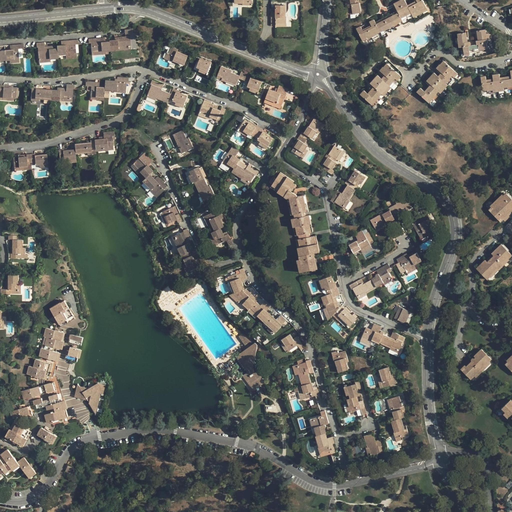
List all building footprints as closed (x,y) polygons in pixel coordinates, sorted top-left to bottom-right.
[(350,0),(352,14),(361,13),(359,3),(356,3),(355,1),(357,0),(356,0),(350,0)] [(356,29),(363,41),(366,39),(367,39),(377,34),(380,32),(384,30),(385,30),(399,23),(399,22),(402,20),(401,18),(411,13),(412,15),(427,7),(422,0),(416,0),(418,3),(409,7),(407,5),(404,0),(401,0),(394,4),(398,12),(376,24),(375,22),(374,20),(370,22),(371,25),(372,27),(363,31),(363,30),(361,27),(356,29)] [(375,22),(376,24),(398,12),(394,4),(392,5),(395,12),(375,22)] [(271,11),(271,25),(275,25),(275,23),(286,23),(286,17),(285,17),(284,5),(275,5),(275,11),(271,11)] [(428,8),(432,31),(454,27),(451,5),(428,8)] [(427,7),(412,15),(414,18),(428,10),(427,7)] [(400,25),(399,23),(385,30),(386,33),(400,25)] [(109,40),(109,41),(110,50),(119,50),(119,48),(131,47),(130,33),(133,33),(132,29),(125,30),(125,36),(115,37),(115,40),(109,40)] [(462,47),(464,55),(470,54),(469,50),(479,48),(479,50),(488,48),(487,43),(488,43),(488,40),(487,40),(486,33),(485,29),(477,31),(479,40),(476,41),(477,44),(470,45),(470,42),(467,42),(466,32),(458,33),(458,38),(459,47),(462,47)] [(88,39),(88,43),(91,43),(92,52),(102,51),(110,51),(110,50),(109,41),(105,42),(105,37),(88,39)] [(61,45),(57,45),(58,48),(58,55),(66,54),(77,53),(75,44),(78,44),(78,39),(61,41),(61,45)] [(44,42),(37,43),(37,48),(38,48),(39,60),(50,59),(58,58),(58,55),(58,48),(54,49),(53,46),(45,46),(44,42)] [(10,50),(5,50),(5,60),(10,60),(19,59),(18,49),(24,49),(24,44),(12,45),(13,49),(10,50)] [(169,53),(166,60),(173,62),(174,61),(185,65),(188,56),(180,53),(181,51),(172,47),(169,53)] [(200,69),(208,72),(212,63),(200,58),(197,67),(200,69)] [(420,88),(417,92),(429,103),(436,94),(435,94),(438,91),(446,83),(449,79),(452,76),(455,71),(444,61),(441,65),(440,64),(436,68),(441,72),(442,73),(439,77),(438,76),(434,73),(427,81),(430,84),(432,85),(425,92),(424,91),(420,88)] [(360,94),(372,105),(379,97),(379,96),(381,94),(382,94),(390,86),(393,82),(393,81),(395,78),(399,74),(387,64),(383,67),(380,71),(384,75),(386,76),(383,80),(381,78),(377,75),(370,83),(374,87),(375,88),(369,95),(368,93),(364,90),(360,94)] [(232,71),(221,66),(217,78),(236,86),(239,78),(243,80),(245,72),(242,71),(240,76),(232,73),(232,71)] [(180,73),(178,76),(182,78),(185,70),(178,67),(177,72),(180,73)] [(185,70),(182,78),(186,79),(187,76),(190,77),(192,72),(185,70)] [(486,76),(481,77),(483,91),(493,89),(503,88),(503,87),(507,86),(508,87),(511,86),(511,70),(510,71),(511,76),(511,79),(487,82),(486,80),(486,76)] [(245,72),(243,80),(249,82),(248,86),(251,88),(259,91),(262,82),(251,78),(252,75),(245,72)] [(115,81),(106,80),(105,87),(105,90),(110,90),(117,91),(117,92),(126,93),(127,82),(129,82),(129,78),(118,77),(118,79),(118,81),(115,81)] [(152,80),(151,84),(152,85),(148,96),(156,100),(157,98),(168,102),(169,99),(173,89),(171,88),(169,93),(162,90),(164,85),(152,80)] [(91,90),(91,96),(100,97),(105,97),(105,94),(105,90),(105,87),(100,87),(97,87),(97,82),(86,81),(86,85),(88,85),(91,86),(91,90)] [(374,107),(371,110),(385,122),(411,94),(397,82),(395,84),(392,87),(384,96),(381,99),(374,107)] [(446,83),(438,91),(440,93),(448,85),(446,83)] [(0,84),(0,96),(17,98),(17,88),(12,88),(9,87),(9,85),(4,85),(0,84)] [(58,90),(52,90),(51,99),(60,100),(60,98),(73,99),(73,89),(75,89),(75,88),(75,84),(66,84),(66,88),(58,87),(58,90)] [(32,86),(32,96),(42,96),(42,99),(51,99),(52,90),(36,89),(36,87),(32,86)] [(277,92),(269,89),(266,98),(283,105),(289,89),(279,86),(277,92)] [(390,86),(382,94),(384,96),(392,87),(390,86)] [(177,90),(174,88),(173,89),(169,99),(176,102),(185,105),(188,96),(180,93),(177,92),(177,90)] [(436,94),(429,103),(431,104),(438,96),(436,94)] [(379,97),(372,105),(374,107),(381,99),(379,97)] [(283,105),(266,98),(264,102),(281,109),(283,105)] [(200,112),(211,117),(218,120),(219,115),(223,117),(226,109),(222,108),(221,111),(217,109),(219,106),(205,100),(200,112)] [(322,123),(313,117),(311,121),(310,120),(309,121),(312,123),(310,125),(304,134),(302,132),(300,136),(307,140),(309,137),(312,139),(316,132),(322,123)] [(252,124),(250,122),(245,119),(240,128),(247,133),(251,136),(253,133),(256,135),(261,127),(258,126),(253,122),(252,124)] [(325,125),(322,123),(316,132),(319,134),(325,125)] [(265,130),(261,127),(256,135),(255,137),(261,142),(268,147),(274,138),(266,134),(264,132),(265,130)] [(247,133),(240,128),(238,131),(246,136),(247,133)] [(181,144),(185,152),(194,148),(189,137),(187,138),(183,130),(174,135),(179,145),(181,144)] [(99,139),(95,140),(96,151),(114,150),(113,136),(115,136),(115,131),(104,132),(104,137),(99,137),(99,139)] [(307,140),(300,136),(298,139),(295,144),(296,145),(294,147),(292,151),(301,157),(306,149),(308,146),(305,144),(307,140)] [(91,142),(75,144),(76,149),(76,154),(87,152),(96,151),(95,140),(91,140),(91,142)] [(343,151),(334,145),(329,154),(327,153),(325,157),(328,158),(324,164),(326,166),(323,169),(332,175),(334,171),(332,170),(337,163),(335,162),(337,160),(343,151)] [(233,146),(221,163),(230,169),(231,166),(235,168),(237,164),(235,163),(237,161),(239,162),(240,160),(236,157),(240,151),(233,146)] [(63,148),(59,149),(60,160),(64,160),(64,161),(67,160),(77,159),(76,154),(76,149),(67,150),(63,150),(63,148)] [(345,153),(343,151),(337,160),(339,162),(345,153)] [(141,172),(146,177),(150,174),(153,171),(148,166),(153,161),(145,152),(133,164),(141,172)] [(35,153),(31,154),(32,162),(32,165),(36,164),(36,165),(40,164),(48,164),(47,154),(39,155),(35,155),(35,153)] [(27,154),(21,155),(21,157),(18,158),(18,157),(14,157),(15,168),(24,167),(28,166),(28,162),(32,162),(31,154),(27,154)] [(141,172),(133,164),(131,166),(139,174),(141,172)] [(246,170),(237,164),(235,168),(232,172),(242,179),(241,180),(249,185),(256,175),(257,176),(259,172),(260,172),(249,165),(246,170)] [(191,174),(195,183),(204,179),(199,167),(190,171),(191,174)] [(347,179),(345,183),(348,185),(356,190),(358,186),(359,183),(361,185),(366,177),(356,170),(351,178),(349,181),(347,179)] [(281,172),(280,174),(294,183),(295,181),(281,172)] [(146,177),(143,181),(151,190),(150,191),(155,196),(163,188),(164,189),(167,186),(158,176),(155,179),(150,174),(146,177)] [(273,184),(272,185),(286,194),(285,197),(284,197),(287,199),(288,199),(290,198),(293,215),(294,214),(295,218),(294,219),(298,236),(299,235),(300,239),(299,239),(302,256),(300,256),(301,259),(303,272),(318,269),(316,259),(314,253),(318,253),(315,236),(310,237),(310,233),(311,233),(308,216),(306,216),(305,212),(307,212),(304,195),(298,196),(297,195),(292,191),(296,184),(294,183),(280,174),(277,179),(274,183),(273,184)] [(208,187),(204,179),(195,183),(200,194),(202,193),(206,201),(215,196),(211,185),(208,187)] [(269,179),(262,188),(267,191),(268,192),(271,188),(272,185),(273,184),(270,182),(271,180),(269,179)] [(286,194),(272,185),(271,188),(285,197),(286,194)] [(356,190),(348,185),(342,194),(341,193),(340,195),(336,192),(330,201),(334,203),(335,202),(343,208),(349,200),(349,201),(356,190)] [(163,188),(155,196),(157,198),(165,190),(164,189),(163,188)] [(500,196),(497,199),(510,212),(511,210),(511,198),(507,193),(504,196),(502,198),(500,196)] [(397,204),(389,208),(390,211),(394,217),(405,212),(404,209),(411,205),(406,196),(396,202),(397,204)] [(510,212),(497,199),(495,201),(508,215),(510,212)] [(471,227),(483,239),(508,215),(495,201),(492,204),(494,205),(491,208),(471,227)] [(163,212),(167,221),(168,224),(177,220),(179,223),(183,221),(179,214),(178,214),(174,206),(163,212)] [(208,215),(212,224),(215,232),(221,229),(225,227),(221,220),(224,219),(220,209),(208,215)] [(371,220),(375,228),(385,223),(387,222),(387,223),(395,219),(394,217),(390,211),(384,214),(383,211),(379,213),(380,215),(371,220)] [(420,236),(428,231),(435,227),(430,218),(426,221),(425,218),(413,224),(420,236)] [(385,223),(375,228),(377,231),(386,226),(385,223)] [(403,234),(399,227),(396,229),(398,233),(393,235),(395,239),(403,234)] [(178,248),(182,256),(190,252),(188,247),(191,246),(187,238),(191,236),(187,228),(183,230),(184,231),(175,236),(180,247),(178,248)] [(358,240),(349,245),(354,254),(361,250),(370,244),(364,235),(368,233),(366,228),(355,234),(358,240)] [(215,232),(212,233),(214,237),(218,245),(227,241),(230,246),(234,244),(232,240),(229,234),(225,236),(224,233),(221,229),(215,232)] [(428,231),(420,236),(422,239),(430,234),(428,231)] [(17,235),(8,235),(8,240),(13,240),(13,247),(13,252),(11,252),(9,252),(9,253),(9,255),(9,258),(23,258),(22,248),(22,240),(17,240),(17,235)] [(489,264),(487,261),(486,260),(477,269),(487,279),(490,276),(489,276),(496,269),(497,271),(503,266),(501,264),(508,258),(508,259),(511,254),(502,244),(492,254),(493,255),(490,258),(492,261),(489,264)] [(419,247),(415,249),(417,253),(419,256),(423,254),(419,247)] [(190,252),(182,256),(186,263),(183,265),(187,273),(199,267),(197,263),(196,260),(197,259),(195,254),(193,251),(190,252)] [(396,259),(398,263),(401,262),(408,274),(417,269),(415,265),(422,261),(419,256),(417,253),(413,255),(412,253),(405,257),(404,255),(396,259)] [(508,258),(501,264),(503,266),(510,260),(508,259),(508,258)] [(376,277),(372,279),(376,288),(384,284),(383,283),(392,278),(387,270),(390,267),(388,264),(378,269),(381,273),(379,274),(378,274),(377,274),(377,275),(376,276),(376,277)] [(229,276),(235,293),(244,289),(241,281),(240,278),(242,277),(243,280),(247,278),(244,268),(236,271),(236,273),(229,276)] [(496,269),(489,276),(490,276),(491,277),(498,271),(497,271),(496,269)] [(6,289),(1,289),(1,293),(4,293),(18,294),(18,283),(18,275),(9,275),(8,279),(7,279),(6,285),(8,285),(8,289),(6,289)] [(331,276),(322,279),(325,288),(328,295),(338,290),(337,287),(336,288),(334,284),(331,276)] [(349,286),(351,289),(353,289),(357,297),(366,293),(376,288),(372,279),(363,284),(362,283),(360,284),(358,281),(349,286)] [(257,302),(261,297),(258,293),(255,297),(246,289),(244,289),(235,293),(233,293),(230,295),(239,303),(241,301),(243,303),(243,304),(249,310),(250,309),(257,302)] [(328,295),(322,297),(325,305),(327,308),(330,318),(340,308),(336,296),(340,295),(338,290),(328,295)] [(60,324),(74,316),(65,300),(51,309),(60,324)] [(264,322),(271,314),(267,311),(272,306),(265,300),(262,303),(265,306),(264,308),(261,305),(257,302),(250,309),(258,316),(264,322)] [(340,308),(330,318),(333,321),(337,317),(339,315),(348,324),(350,326),(357,319),(356,319),(358,317),(354,314),(353,315),(350,313),(345,308),(346,307),(343,305),(340,308)] [(408,311),(399,307),(395,317),(398,319),(398,320),(403,322),(408,311)] [(399,307),(408,311),(403,322),(405,323),(408,316),(410,311),(399,307)] [(258,316),(250,309),(249,310),(248,311),(256,318),(258,316)] [(271,314),(264,322),(269,327),(276,332),(287,320),(281,315),(279,318),(281,320),(279,322),(276,320),(271,314)] [(348,324),(339,315),(337,317),(340,320),(339,321),(345,327),(348,324)] [(74,316),(60,324),(62,327),(76,319),(74,316)] [(382,327),(374,324),(372,328),(367,326),(363,337),(372,341),(379,344),(380,343),(383,335),(379,333),(382,327)] [(257,345),(232,326),(232,327),(247,348),(236,356),(249,372),(244,376),(252,387),(263,379),(260,375),(261,371),(254,362),(257,345)] [(64,333),(47,328),(45,336),(48,337),(45,349),(42,348),(40,356),(57,360),(59,352),(57,352),(58,348),(63,349),(65,341),(62,341),(64,333)] [(391,338),(383,335),(380,343),(391,348),(400,352),(403,344),(402,344),(405,337),(393,332),(391,336),(394,337),(393,339),(391,338)] [(80,345),(82,337),(79,336),(71,334),(69,343),(80,345)] [(301,350),(305,348),(299,338),(295,341),(293,339),(290,334),(282,339),(284,343),(290,351),(298,345),(301,350)] [(290,351),(284,343),(281,345),(287,353),(290,351)] [(70,351),(68,350),(66,358),(76,361),(79,349),(71,347),(70,351)] [(466,365),(461,369),(471,379),(491,359),(482,349),(475,356),(476,358),(475,358),(474,358),(473,358),(472,358),(472,359),(472,360),(472,361),(467,366),(466,365)] [(339,353),(332,355),(334,362),(335,362),(339,372),(348,370),(346,363),(349,362),(345,351),(339,353)] [(34,367),(30,366),(28,374),(47,379),(49,371),(51,372),(53,364),(37,359),(34,367)] [(302,385),(311,383),(308,373),(313,372),(310,360),(306,361),(306,362),(302,363),(298,365),(296,365),(299,374),(302,385)] [(389,367),(379,370),(381,377),(377,378),(380,388),(397,383),(394,373),(391,374),(389,367)] [(263,379),(252,387),(255,390),(266,382),(263,379)] [(361,381),(357,382),(353,383),(354,384),(347,386),(349,395),(350,398),(356,396),(359,395),(359,394),(358,390),(360,390),(363,389),(361,381)] [(43,385),(45,393),(54,391),(52,383),(43,385)] [(78,395),(77,397),(83,399),(87,397),(90,403),(96,413),(101,395),(103,395),(104,391),(104,389),(106,385),(99,383),(90,388),(79,386),(78,384),(75,395),(78,395)] [(321,400),(317,387),(313,388),(311,383),(302,385),(303,389),(306,398),(315,395),(317,401),(321,400)] [(39,386),(22,391),(24,399),(41,394),(39,387),(39,386)] [(42,398),(34,400),(35,405),(39,404),(40,408),(47,405),(48,410),(53,408),(53,411),(52,411),(52,413),(46,414),(48,423),(65,418),(60,402),(58,393),(50,396),(50,397),(43,400),(42,398)] [(350,398),(347,399),(348,403),(351,412),(361,409),(362,415),(367,414),(363,403),(359,404),(358,402),(356,396),(350,398)] [(399,396),(388,399),(391,410),(393,409),(394,411),(393,412),(395,420),(401,418),(404,417),(402,410),(405,409),(404,405),(402,406),(402,403),(404,403),(403,399),(400,400),(399,396)] [(511,400),(511,399),(502,409),(505,412),(504,413),(508,418),(511,414),(511,400)] [(32,414),(30,406),(11,411),(12,415),(17,414),(18,418),(32,414)] [(313,428),(314,428),(317,436),(325,433),(326,433),(324,429),(325,428),(326,428),(326,427),(326,426),(326,425),(325,425),(324,425),(323,425),(323,423),(328,421),(325,411),(321,412),(322,416),(310,419),(313,428)] [(395,420),(392,421),(395,432),(394,432),(396,439),(402,437),(409,435),(406,424),(403,425),(401,418),(395,420)] [(30,430),(14,421),(6,436),(22,445),(30,430)] [(51,442),(55,435),(42,427),(38,435),(51,442)] [(317,436),(316,436),(319,447),(318,448),(320,455),(331,451),(332,454),(336,452),(333,444),(335,443),(333,436),(327,438),(325,433),(317,436)] [(367,447),(370,456),(378,454),(377,453),(385,451),(381,439),(375,441),(373,433),(364,436),(367,447)] [(0,464),(5,471),(6,473),(19,463),(29,476),(36,471),(25,457),(18,462),(8,449),(1,454),(7,461),(4,463),(0,457),(0,464)]
